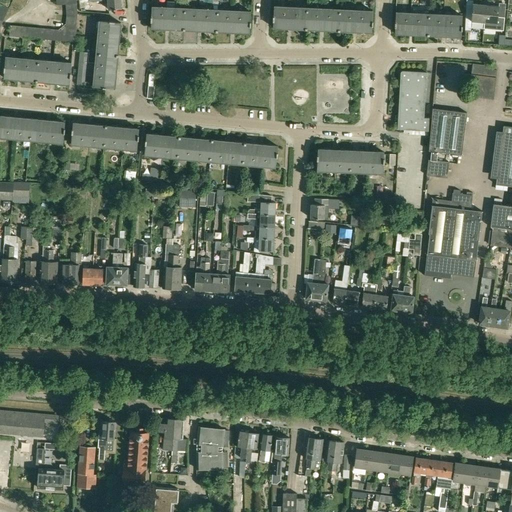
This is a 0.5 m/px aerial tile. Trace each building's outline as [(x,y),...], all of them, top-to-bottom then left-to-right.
[(12,0),(11,0),(11,2),(10,5),(20,9),(22,4),(12,0)] [(120,0),(95,0),(96,1),(103,1),(103,3),(108,3),(108,10),(121,9),(120,0)] [(0,20),(2,22),(8,8),(0,3),(0,20)] [(467,3),(466,10),(465,27),(471,27),(471,21),(483,22),(485,5),(473,3),(467,3)] [(483,22),(483,27),(502,29),(504,6),(499,6),(498,6),(485,5),(483,22)] [(283,28),(306,29),(307,8),(280,7),(274,6),(273,16),(272,21),(273,21),(273,27),(283,28)] [(150,28),(183,30),(184,8),(151,7),(150,28)] [(184,8),(183,30),(216,31),(217,10),(213,10),(184,8)] [(340,9),(307,8),(306,29),(339,31),(340,9)] [(340,9),(339,31),(371,33),(372,11),(340,9)] [(216,31),(231,32),(250,33),(250,27),(251,22),(250,22),(251,12),(245,11),(217,10),(216,31)] [(394,33),(427,35),(429,14),(395,12),(394,33)] [(462,15),(429,14),(427,35),(461,37),(462,15)] [(99,21),(96,54),(117,56),(120,23),(99,21)] [(75,37),(76,23),(65,22),(65,27),(75,37)] [(65,27),(60,30),(69,42),(74,42),(75,37),(65,27)] [(56,41),(69,42),(60,30),(57,30),(56,41)] [(85,86),(86,76),(94,77),(93,87),(114,89),(117,56),(96,54),(98,55),(97,64),(95,63),(95,65),(87,65),(88,53),(80,52),(77,85),(85,86)] [(36,81),(38,60),(5,57),(3,78),(36,81)] [(71,63),(38,60),(36,81),(69,84),(71,63)] [(493,100),(496,77),(492,77),(494,66),(472,64),(467,96),(493,100)] [(400,129),(404,129),(409,129),(428,131),(429,118),(423,117),(426,72),(400,71),(397,129),(400,129)] [(428,150),(458,154),(461,155),(466,112),(432,108),(428,150)] [(0,137),(30,140),(32,119),(0,115),(0,137)] [(65,122),(32,119),(30,140),(63,143),(65,122)] [(70,144),(103,147),(105,126),(72,123),(70,144)] [(511,126),(503,125),(495,184),(511,186),(511,203),(511,206),(493,203),(490,226),(493,227),(491,239),(489,239),(488,240),(488,243),(489,244),(511,247),(511,126)] [(138,129),(105,126),(103,147),(136,150),(138,129)] [(177,158),(179,137),(146,134),(144,155),(177,158)] [(212,140),(179,137),(177,158),(210,161),(212,140)] [(244,143),(212,140),(210,161),(243,164),(244,143)] [(277,146),(244,143),(243,164),(276,167),(277,146)] [(349,171),(350,150),(317,149),(316,170),(349,171)] [(384,152),(350,150),(349,171),(383,173),(384,152)] [(448,177),(450,162),(428,159),(426,175),(448,177)] [(125,170),(124,180),(135,181),(136,172),(125,170)] [(13,183),(0,182),(0,199),(12,200),(12,197),(13,183)] [(12,197),(28,197),(29,183),(13,183),(12,197)] [(75,198),(76,186),(65,186),(65,197),(75,198)] [(86,187),(76,186),(75,198),(86,198),(86,187)] [(120,186),(110,186),(110,194),(119,195),(120,186)] [(424,276),(445,278),(446,274),(474,277),(482,212),(471,211),(472,196),(471,196),(472,193),(466,192),(466,195),(460,194),(460,191),(453,190),(452,193),(451,201),(432,198),(428,234),(429,234),(424,276)] [(195,207),(196,191),(180,191),(179,207),(195,207)] [(215,192),(207,192),(206,205),(214,206),(215,192)] [(275,203),(272,203),(272,196),(259,195),(259,196),(248,194),(247,202),(260,202),(260,209),(257,209),(248,209),(248,214),(274,215),(275,203)] [(339,199),(328,199),(328,205),(311,204),(310,218),(328,219),(328,208),(339,208),(339,199)] [(370,208),(361,206),(359,218),(369,220),(370,208)] [(274,227),(274,215),(248,214),(247,218),(249,218),(249,226),(256,226),(260,226),(274,227)] [(63,215),(63,225),(72,225),(73,216),(63,215)] [(378,224),(395,226),(395,217),(379,215),(378,224)] [(52,219),(51,234),(56,234),(55,238),(60,238),(61,220),(52,219)] [(317,222),(309,221),(308,228),(317,229),(316,233),(323,234),(325,222),(317,221),(317,222)] [(255,238),(273,239),(274,227),(260,226),(256,226),(249,226),(243,226),(243,230),(256,230),(255,238)] [(27,227),(26,245),(38,245),(39,227),(27,227)] [(166,228),(165,244),(164,267),(163,267),(162,287),(171,288),(173,253),(172,253),(173,239),(174,228),(166,228)] [(397,241),(404,241),(404,248),(409,249),(409,242),(409,239),(410,232),(398,231),(397,241)] [(415,239),(409,239),(409,242),(409,249),(414,249),(413,255),(420,255),(422,234),(415,233),(415,239)] [(0,258),(0,280),(7,281),(9,247),(10,236),(5,236),(4,259),(0,258)] [(10,236),(9,247),(7,281),(16,281),(17,266),(18,266),(19,244),(16,244),(16,236),(10,236)] [(254,251),(269,254),(269,251),(273,251),(273,239),(255,238),(247,238),(247,241),(254,242),(254,251)] [(173,253),(171,288),(180,288),(181,267),(177,268),(178,245),(179,239),(173,239),(173,244),(172,253),(173,253)] [(131,268),(131,284),(133,284),(133,286),(144,286),(149,287),(148,287),(157,287),(157,276),(158,269),(150,269),(149,276),(149,277),(145,277),(146,257),(147,257),(148,245),(146,245),(139,245),(138,257),(138,264),(134,263),(133,269),(132,269),(132,268),(131,268)] [(39,282),(47,282),(49,250),(48,250),(48,246),(43,246),(42,258),(44,258),(44,261),(39,261),(39,282)] [(53,250),(49,250),(47,282),(56,283),(57,262),(53,262),(53,250)] [(228,251),(221,250),(220,258),(228,258),(228,251)] [(71,255),(70,264),(69,283),(77,283),(78,265),(81,265),(81,253),(71,252),(71,255)] [(246,291),(248,273),(249,253),(244,252),(242,272),(236,272),(234,290),(246,291)] [(116,284),(117,253),(112,253),(112,267),(107,267),(106,283),(107,283),(107,285),(112,285),(112,283),(116,284)] [(122,253),(117,253),(116,284),(120,284),(120,285),(125,285),(125,284),(126,284),(126,283),(131,284),(131,268),(121,267),(122,253)] [(246,291),(258,292),(261,255),(256,254),(255,273),(248,273),(246,291)] [(272,264),(272,258),(273,257),(261,255),(258,292),(271,293),(271,292),(274,292),(275,283),(272,283),(273,270),(264,269),(264,264),(272,264)] [(194,289),(203,290),(205,262),(205,257),(201,257),(200,266),(196,266),(194,289)] [(205,257),(205,262),(203,290),(211,291),(212,273),(208,273),(210,258),(205,257)] [(219,260),(219,264),(222,264),(220,291),(228,292),(230,274),(227,274),(228,259),(219,259),(219,260)] [(316,300),(319,269),(320,259),(315,259),(312,283),(307,282),(305,299),(307,299),(308,300),(310,300),(311,299),(316,300)] [(320,259),(319,269),(316,300),(320,300),(321,301),(323,301),(324,301),(326,301),(328,285),(323,284),(326,260),(320,259)] [(222,264),(219,264),(219,260),(217,260),(216,274),(212,273),(211,291),(220,291),(222,264)] [(25,282),(35,282),(35,261),(26,261),(25,282)] [(61,264),(60,283),(69,283),(70,264),(61,264)] [(82,284),(92,284),(93,268),(87,268),(87,265),(82,265),(82,284)] [(332,301),(344,303),(346,290),(350,266),(345,265),(343,281),(335,280),(332,301)] [(97,268),(93,268),(92,284),(102,285),(102,266),(97,266),(97,268)] [(364,286),(361,306),(374,307),(375,294),(376,288),(377,284),(376,284),(376,280),(368,279),(369,273),(363,273),(362,278),(362,282),(362,286),(364,286)] [(410,312),(411,313),(413,296),(409,295),(410,288),(404,287),(403,291),(403,295),(401,311),(405,312),(405,313),(410,313),(410,312)] [(359,292),(346,290),(344,303),(357,305),(359,292)] [(398,311),(401,311),(403,295),(403,291),(394,290),(393,294),(391,310),(392,310),(392,312),(398,312),(398,311)] [(388,296),(375,294),(374,307),(386,309),(388,296)] [(479,324),(488,325),(491,308),(486,307),(487,298),(483,298),(480,320),(479,324)] [(492,299),(491,308),(488,325),(497,326),(500,310),(495,309),(496,300),(492,299)] [(505,310),(500,310),(497,326),(506,328),(509,311),(511,311),(511,303),(511,301),(506,301),(505,310)] [(58,422),(58,416),(0,411),(0,432),(42,436),(44,421),(58,422)] [(100,430),(98,443),(98,447),(100,447),(98,462),(104,462),(105,452),(113,453),(115,422),(113,422),(112,420),(109,420),(108,421),(102,421),(103,419),(93,418),(95,430),(100,430)] [(164,449),(172,450),(175,419),(166,418),(166,419),(158,418),(157,431),(165,432),(164,449)] [(184,420),(175,419),(172,450),(172,453),(172,462),(177,463),(177,450),(186,451),(187,439),(182,439),(184,420)] [(198,426),(196,445),(196,453),(196,469),(222,468),(223,467),(227,467),(227,452),(222,452),(222,445),(227,446),(228,431),(224,430),(224,429),(198,426)] [(124,464),(123,464),(122,483),(145,484),(149,432),(143,432),(143,428),(137,428),(137,431),(131,431),(129,460),(124,460),(124,464)] [(240,457),(240,462),(241,478),(245,478),(245,462),(245,461),(245,458),(248,432),(244,431),(243,430),(241,430),(240,431),(239,430),(237,446),(241,446),(240,457)] [(250,462),(251,459),(252,448),(256,448),(258,433),(257,433),(256,432),(253,431),(253,432),(248,432),(245,458),(245,461),(245,462),(250,462)] [(262,434),(259,460),(264,461),(266,450),(270,451),(272,435),(271,435),(271,434),(268,433),(267,434),(262,434)] [(272,452),(271,462),(274,462),(273,474),(280,474),(282,454),(288,454),(289,437),(276,436),(275,452),(272,452)] [(310,468),(314,438),(305,437),(303,457),(307,458),(306,470),(305,475),(310,476),(310,470),(310,468)] [(323,439),(314,438),(310,468),(314,468),(318,469),(320,459),(323,439)] [(331,474),(332,470),(335,441),(327,440),(324,460),(329,460),(327,473),(331,474)] [(344,442),(335,441),(332,470),(336,471),(338,462),(341,462),(344,442)] [(93,474),(95,447),(91,447),(91,446),(91,445),(90,444),(89,444),(88,444),(87,444),(86,444),(85,445),(84,446),(80,446),(77,486),(95,488),(96,474),(93,474)] [(71,465),(60,464),(60,470),(43,468),(45,448),(37,448),(35,468),(38,469),(37,487),(63,489),(63,485),(70,486),(71,465)] [(66,460),(74,460),(74,449),(67,448),(66,460)] [(354,466),(360,467),(365,468),(368,451),(356,449),(354,466)] [(377,470),(379,452),(368,451),(365,468),(377,470)] [(379,452),(377,470),(388,471),(391,454),(379,452)] [(402,456),(391,454),(388,471),(400,473),(402,456)] [(402,456),(400,473),(411,475),(414,457),(402,456)] [(428,459),(416,457),(414,472),(426,474),(428,459)] [(438,475),(440,461),(428,459),(426,474),(438,475)] [(438,475),(436,487),(445,488),(444,492),(442,492),(441,496),(439,508),(446,509),(449,489),(450,489),(452,476),(450,476),(452,462),(447,462),(440,461),(438,475)] [(452,480),(464,482),(466,465),(454,463),(452,480)] [(475,484),(477,466),(466,465),(464,482),(475,484)] [(489,468),(477,466),(475,484),(486,485),(489,468)] [(500,469),(498,487),(497,487),(511,489),(511,467),(511,468),(511,470),(500,469)] [(498,487),(500,469),(489,468),(486,485),(498,487)] [(375,483),(367,482),(366,489),(374,490),(375,483)] [(172,511),(174,502),(177,502),(178,489),(156,488),(154,511),(172,511)] [(295,511),(296,511),(297,498),(297,494),(283,493),(282,508),(282,511),(295,511)] [(118,511),(119,495),(113,495),(111,511),(118,511)] [(306,498),(297,498),(296,511),(301,511),(301,510),(306,511),(306,498)]
